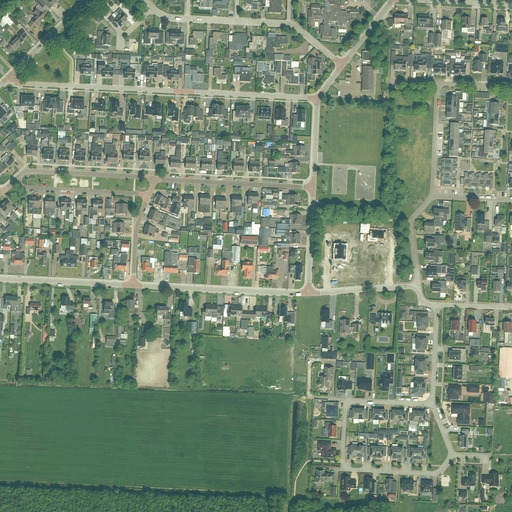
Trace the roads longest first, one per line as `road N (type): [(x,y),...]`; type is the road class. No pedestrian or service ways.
road 1 (residential): [(316,98),(19,83),(9,76)]
road 2 (residential): [(451,455),(436,474),(342,469),(345,399)]
road 3 (unclassified): [(308,293),(132,285)]
road 4 (residential): [(155,179),(312,187)]
road 5 (residential): [(14,181),(28,171),(155,179)]
road 6 (residential): [(149,194),(24,188),(14,181)]
road 7 (unclassified): [(132,285),(0,279)]
